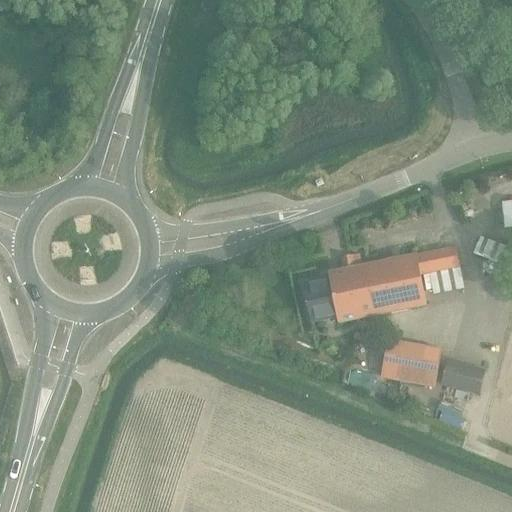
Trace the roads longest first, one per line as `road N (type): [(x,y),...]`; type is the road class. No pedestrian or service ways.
road 1 (unclassified): [(147,265),(231,251),(336,204)]
road 2 (unclassified): [(336,204),(147,235)]
road 3 (secondary): [(147,29),(83,187)]
road 4 (secondary): [(120,197),(147,29)]
road 5 (unclassified): [(473,150),(441,45),(410,0)]
road 6 (secondary): [(48,301),(25,459)]
road 7 (secondary): [(25,459),(87,313)]
road 8 (unclassified): [(473,150),(336,204)]
